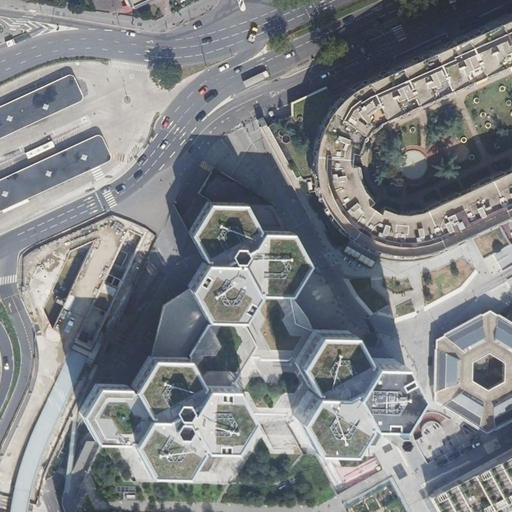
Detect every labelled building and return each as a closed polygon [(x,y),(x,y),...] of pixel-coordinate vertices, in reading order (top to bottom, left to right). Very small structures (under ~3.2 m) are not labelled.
[(91,0),(97,14),(119,7),(116,0),(91,0)] [(445,33),(384,61),(389,71),(372,79),(334,96),(338,101),(321,125),(312,154),(314,185),(328,214),(351,237),(382,251),(415,252),(440,244),(494,220),(511,211),(511,168),(436,203),(417,212),(390,213),(369,201),(357,187),(352,165),(355,145),(367,128),(388,115),(511,59),(511,58),(511,14),(495,23),(483,28),(470,34),(450,43),(445,33)] [(466,24),(470,34),(483,28),(478,18),(472,21),(466,24)] [(0,137),(24,126),(45,116),(64,108),(82,100),(70,75),(61,79),(0,106),(0,137)] [(0,210),(31,196),(95,167),(110,160),(98,135),(15,172),(10,175),(0,179),(0,210)] [(238,323),(256,294),(290,296),(309,267),(293,237),(258,235),(243,205),(208,203),(190,232),(206,263),(187,291),(203,322),(238,323)] [(507,243),(497,224),(469,238),(479,257),(507,243)] [(192,340),(183,355),(200,387),(234,389),(250,418),(287,419),(305,389),(289,359),(308,330),(290,296),(256,294),(238,323),(203,322),(192,340)] [(511,325),(488,310),(461,325),(435,340),(434,376),(434,400),(485,432),(511,417),(511,325)] [(337,450),(355,421),(390,422),(408,393),(392,363),(358,362),(342,331),(308,330),(289,359),(305,389),(287,419),(303,448),(337,450)] [(179,475),(197,446),(232,448),(250,418),(234,389),(200,387),(183,355),(150,355),(131,384),(147,415),(129,443),(145,474),(179,475)] [(428,496),(437,511),(480,511),(486,509),(499,502),(510,496),(511,495),(511,449),(510,451),(503,455),(491,461),(479,468),(470,473),(467,475),(449,485),(437,491),(428,496)]
